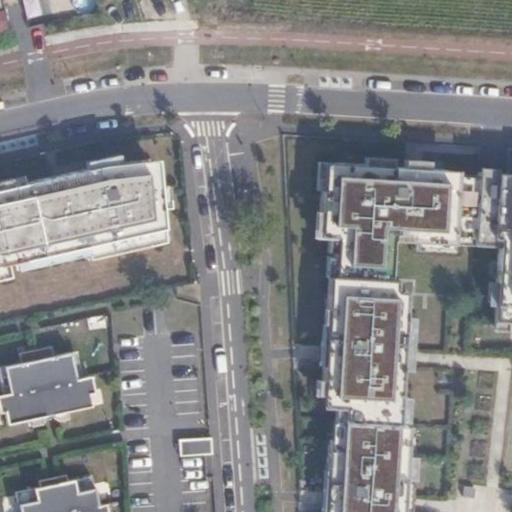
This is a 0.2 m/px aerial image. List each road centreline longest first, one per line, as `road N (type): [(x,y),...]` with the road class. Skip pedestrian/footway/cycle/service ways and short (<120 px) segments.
road 1 (residential): [(243,511),(211,95)]
road 2 (residential): [(511,112),(211,95)]
road 3 (residential): [(211,95),(124,100),(0,128)]
